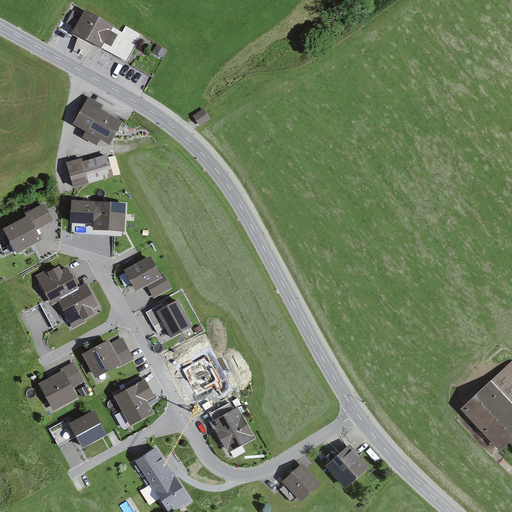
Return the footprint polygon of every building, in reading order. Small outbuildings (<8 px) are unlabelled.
[(81,17),(74,13),(68,24),(77,29),(74,34),(128,63),(141,38),(117,25),(115,29),(84,13),(81,17)] [(74,127),(109,145),(121,122),(102,113),(104,108),(88,100),(74,127)] [(204,111),(194,119),(200,128),(211,120),(204,111)] [(83,160),(67,165),(74,189),(115,177),(108,156),(84,163),(83,160)] [(125,206),(73,204),(72,224),(95,225),(95,230),(124,231),(125,206)] [(4,232),(16,255),(42,240),(37,231),(54,221),(45,205),(27,214),(29,218),(4,232)] [(95,225),(72,224),(72,236),(97,237),(122,238),(122,226),(95,225)] [(153,255),(123,270),(135,295),(149,288),(152,293),(155,299),(171,291),(153,255)] [(59,266),(36,279),(51,308),(58,304),(67,321),(70,328),(94,315),(91,310),(98,307),(86,285),(79,289),(72,277),(67,268),(62,271),(59,266)] [(54,297),(39,305),(46,317),(53,329),(67,321),(54,297)] [(178,301),(156,313),(170,339),(192,328),(178,301)] [(170,319),(161,305),(146,315),(150,322),(154,328),(170,319)] [(109,342),(83,355),(96,379),(133,360),(122,339),(110,345),(109,342)] [(207,357),(183,371),(196,395),(220,382),(207,357)] [(511,362),(461,411),(501,454),(510,445),(511,447),(511,362)] [(59,374),(39,385),(54,412),(77,400),(71,389),(84,383),(74,364),(65,369),(58,372),(59,374)] [(145,381),(114,397),(130,426),(152,415),(145,401),(153,397),(145,381)] [(86,387),(79,391),(82,398),(90,394),(86,387)] [(230,405),(210,416),(212,420),(214,424),(212,426),(228,455),(254,441),(238,412),(235,413),(230,405)] [(92,414),(71,426),(77,437),(83,449),(104,437),(92,414)] [(71,426),(67,420),(50,430),(59,447),(66,443),(77,437),(71,426)] [(350,448),(329,466),(347,488),(368,470),(350,448)] [(145,456),(136,462),(169,511),(176,511),(190,503),(169,470),(155,449),(145,456)] [(302,465),(283,483),(301,503),(321,485),(302,465)]
